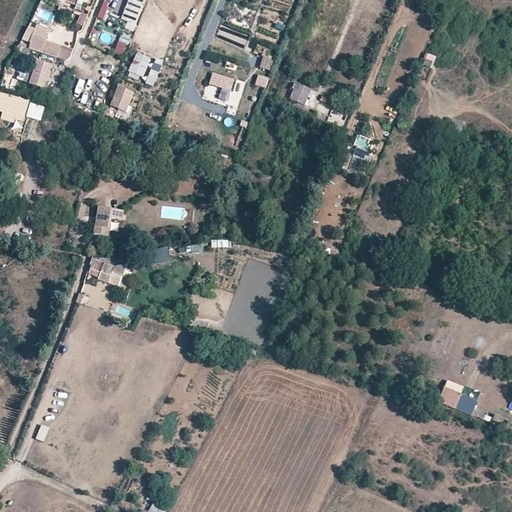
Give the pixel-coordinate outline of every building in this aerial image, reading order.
[(98,18),(105,20),(107,11),(120,13),(123,1),(115,0),(111,0),(110,8),(100,6),(98,18)] [(127,0),(120,19),(132,24),(142,0),(127,0)] [(30,33),(26,48),(54,56),(57,48),(58,44),(42,40),(42,38),(30,33)] [(126,50),(129,40),(119,37),(116,46),(126,50)] [(65,50),(57,48),(54,56),(63,59),(65,50)] [(137,51),(126,76),(141,82),(152,58),(137,51)] [(154,87),(164,62),(154,58),(145,83),(154,87)] [(272,62),(261,58),(258,69),(268,72),(272,62)] [(27,84),(42,89),(49,65),(35,60),(27,84)] [(210,76),(207,86),(228,93),(232,81),(210,76)] [(267,80),(256,77),(254,87),(265,89),(267,80)] [(82,105),(87,84),(68,79),(61,103),(76,107),(77,104),(82,105)] [(309,89),(294,83),(288,99),(302,105),(309,89)] [(109,105),(116,108),(118,103),(126,106),(131,92),(116,86),(109,105)] [(23,118),(27,102),(0,94),(0,113),(2,114),(3,112),(23,118)] [(30,102),(25,117),(40,121),(45,107),(30,102)] [(330,115),(328,122),(343,127),(345,120),(330,115)] [(158,167),(161,153),(140,149),(138,163),(158,167)] [(161,153),(158,167),(178,171),(181,157),(161,153)] [(218,164),(224,167),(227,158),(222,156),(218,164)] [(96,208),(93,235),(107,237),(109,219),(120,221),(121,211),(96,208)] [(144,261),(159,258),(157,248),(142,252),(144,261)] [(113,275),(119,277),(124,279),(128,268),(115,270),(97,263),(95,267),(93,266),(89,275),(98,279),(97,281),(109,286),(113,275)] [(115,288),(119,277),(113,275),(109,286),(115,288)] [(477,400),(461,394),(464,387),(447,380),(438,402),(471,415),(477,400)] [(44,442),(49,427),(40,425),(36,440),(44,442)] [(151,503),(147,511),(164,511),(166,508),(151,503)]
